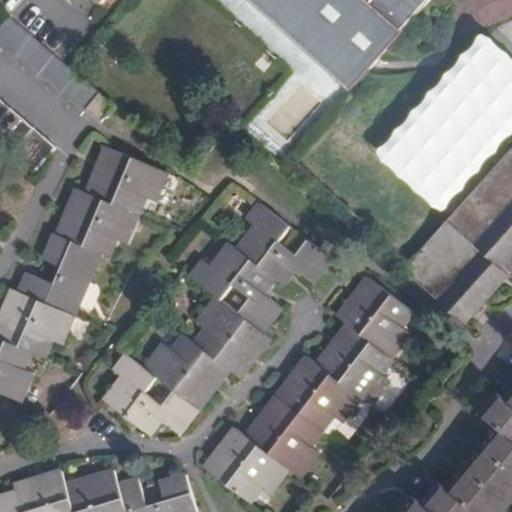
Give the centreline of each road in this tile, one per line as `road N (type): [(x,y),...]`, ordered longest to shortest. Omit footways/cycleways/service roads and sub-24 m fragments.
road 1 (residential): [(343,511),(371,483),(416,466),(439,444),(489,339),(511,325)]
road 2 (residential): [(184,449),(101,441),(0,474)]
road 3 (residential): [(307,313),(302,335),(184,449)]
